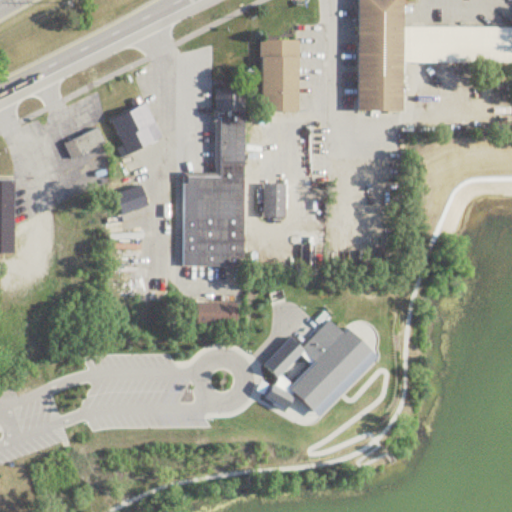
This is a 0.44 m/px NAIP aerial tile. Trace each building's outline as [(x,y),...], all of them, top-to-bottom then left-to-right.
[(349,0),(398,0),(398,11),(398,24),(511,23),(511,58),(394,58),(394,107),(350,107),(349,20),(349,0)] [(256,34),(296,35),(294,106),(254,105),(256,34)] [(212,87),(240,87),(242,266),(179,267),(177,171),(213,170),(212,87)] [(105,117),(140,100),(158,137),(123,154),(105,117)] [(65,140),(73,154),(101,138),(94,124),(65,140)] [(0,175),(11,175),(11,248),(0,248),(0,175)] [(259,178),(282,179),(281,215),(258,214),(259,178)] [(106,190),(134,180),(143,205),(114,215),(106,190)] [(237,305),(196,305),(196,327),(237,327),(237,305)] [(257,360),(283,333),(297,344),(324,318),(367,350),(309,410),(290,393),(283,406),(259,395),(266,381),(257,360)]
